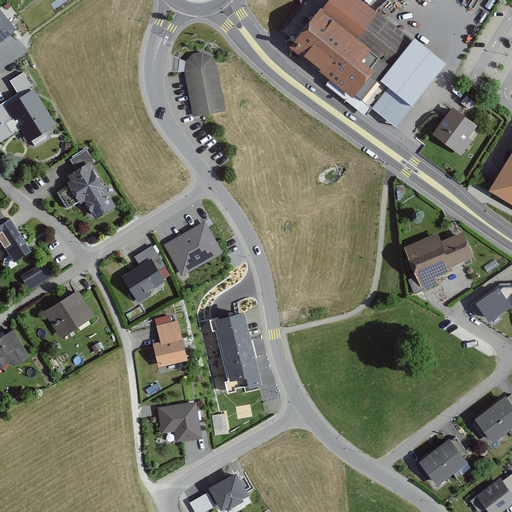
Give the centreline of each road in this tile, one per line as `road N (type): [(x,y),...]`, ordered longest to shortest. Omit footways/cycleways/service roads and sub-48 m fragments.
road 1 (secondary): [(219,8),(283,72),(511,239)]
road 2 (residential): [(376,474),(508,365),(498,344),(433,300)]
road 3 (residential): [(305,412),(278,352),(256,250),(213,183)]
road 4 (residential): [(213,183),(168,114),(158,83),(172,5)]
road 5 (residential): [(171,511),(176,486),(305,412)]
road 6 (residential): [(88,262),(213,183)]
road 7 (track): [(169,495),(144,479),(131,368)]
road 8 (residential): [(88,262),(0,180)]
